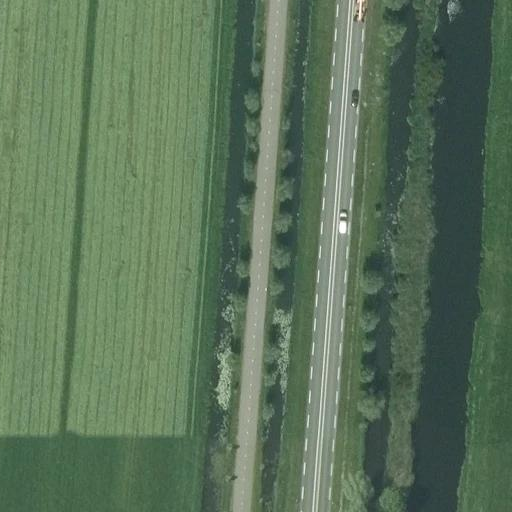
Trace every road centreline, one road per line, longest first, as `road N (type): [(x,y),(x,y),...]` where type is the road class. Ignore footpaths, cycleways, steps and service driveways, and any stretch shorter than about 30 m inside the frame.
road 1 (secondary): [(312,511),(351,0)]
road 2 (unclassified): [(239,511),(274,0)]
